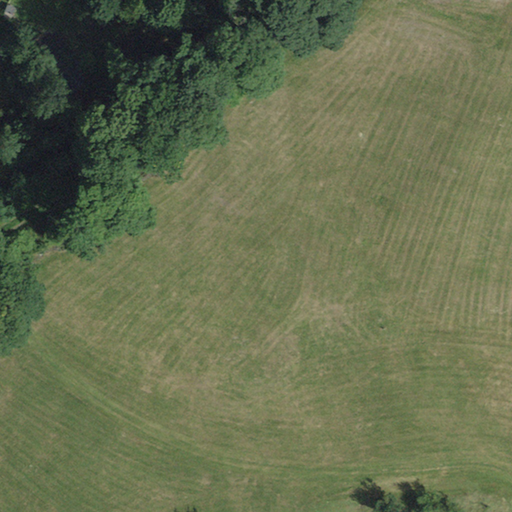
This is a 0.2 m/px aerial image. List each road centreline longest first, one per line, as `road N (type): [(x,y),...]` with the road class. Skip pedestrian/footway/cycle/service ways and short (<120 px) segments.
road 1 (track): [(511,473),(480,466),(327,472),(243,462),(182,444),(101,403),(0,296)]
road 2 (track): [(0,233),(116,168),(254,0)]
